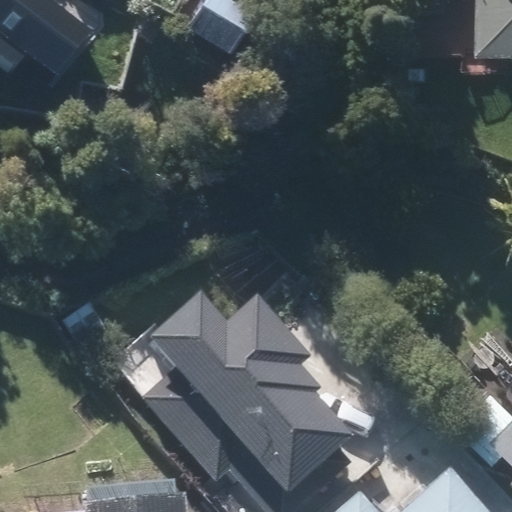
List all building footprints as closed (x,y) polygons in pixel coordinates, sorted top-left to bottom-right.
[(263,30),(220,0),(207,0),(186,31),(237,67),(263,30)] [(511,0),(483,0),(482,72),(511,72),(511,0)] [(305,490),(358,448),(300,375),(310,367),(261,306),(226,334),(200,301),(148,343),(176,378),(146,402),(211,484),(232,468),(266,511),(295,511),(312,499),(305,490)] [(511,462),(511,439),(500,452),(511,462)] [(369,511),(362,504),(352,511),(484,511),(453,476),(411,511),(369,511)]
